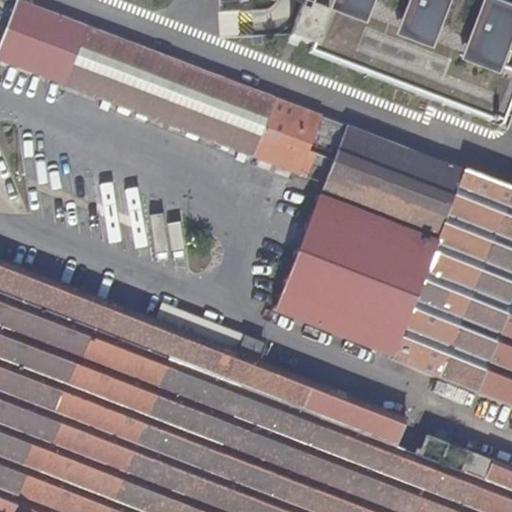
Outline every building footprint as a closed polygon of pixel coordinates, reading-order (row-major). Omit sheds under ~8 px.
[(504,114),(511,116),(511,0),(290,0),(297,3),(286,33),(309,41),(305,52),(500,125),(504,114)] [(90,28),(18,1),(0,48),(0,59),(68,86),(90,28)] [(206,73),(90,28),(68,86),(254,157),(276,100),(206,73)] [(276,100),(254,157),(301,175),(302,174),(310,177),(318,154),(310,151),(316,137),(341,147),(348,128),(276,100)] [(393,361),(511,408),(511,308),(509,307),(511,298),(511,190),(348,128),(341,147),(320,198),(318,197),(317,201),(318,202),(309,225),(308,224),(306,228),(308,229),(298,253),(297,252),(295,257),(297,257),(288,281),(286,280),(284,284),(286,284),(277,307),(275,307),(273,312),(394,358),(393,361)] [(0,511),(511,511),(511,468),(428,435),(419,457),(396,448),(407,419),(257,361),(263,345),(244,338),(245,337),(164,305),(157,322),(0,260),(0,511)]
